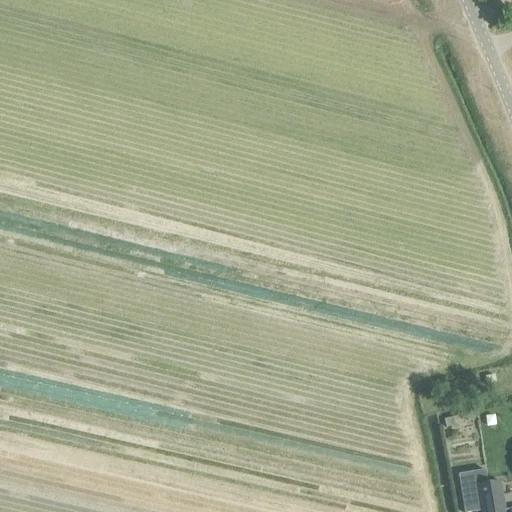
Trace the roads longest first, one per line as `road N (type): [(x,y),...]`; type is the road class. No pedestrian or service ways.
road 1 (track): [(511,296),(503,227),(404,0)]
road 2 (track): [(333,0),(483,38)]
